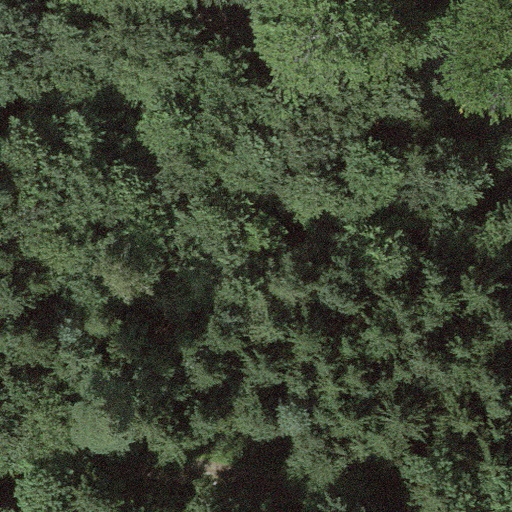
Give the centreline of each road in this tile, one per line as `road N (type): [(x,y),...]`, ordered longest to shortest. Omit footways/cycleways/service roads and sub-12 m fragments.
road 1 (track): [(419,511),(157,457),(0,450)]
road 2 (unclassified): [(160,0),(511,90)]
